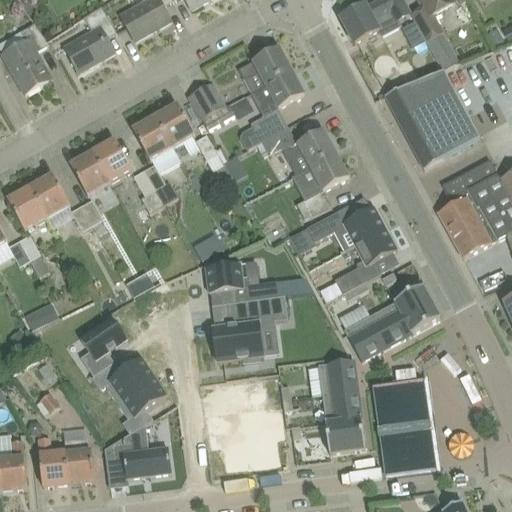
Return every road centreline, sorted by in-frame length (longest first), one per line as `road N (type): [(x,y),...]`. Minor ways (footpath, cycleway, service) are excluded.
road 1 (tertiary): [(483,350),(299,0)]
road 2 (residential): [(0,164),(293,0)]
road 3 (tertiary): [(200,507),(410,478)]
road 4 (residential): [(175,313),(200,507)]
road 5 (residential): [(483,350),(398,394),(410,478)]
